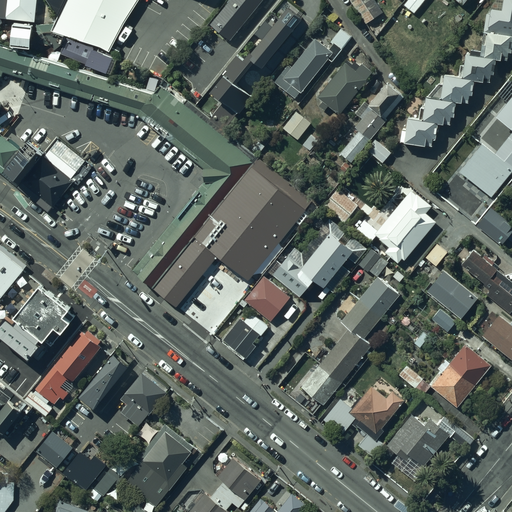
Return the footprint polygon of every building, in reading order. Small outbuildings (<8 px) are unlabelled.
[(0,0),(0,11),(7,12),(8,0),(0,0)] [(8,0),(7,12),(37,16),(38,0),(8,0)] [(136,0),(63,0),(51,27),(68,33),(109,48),(136,0)] [(262,0),(229,0),(210,25),(230,41),(262,0)] [(382,15),(373,0),(349,0),(365,25),(382,15)] [(404,145),(426,148),(427,138),(434,139),(436,125),(443,126),(444,116),(452,117),(454,102),(461,103),(462,95),(471,97),(473,80),(483,82),(484,74),(492,76),(494,59),(499,60),(500,54),(510,55),(511,41),(511,0),(504,0),(503,11),(490,9),(487,32),(486,31),(482,57),(465,55),(464,64),(462,64),(460,78),(443,76),(440,99),(424,97),(421,120),(408,118),(405,135),(404,145)] [(423,0),(407,0),(405,4),(415,12),(423,0)] [(210,90),(238,113),(252,96),(236,83),(255,59),(263,66),(302,17),(287,5),(273,22),(266,16),(254,31),(262,37),(245,58),(238,56),(210,90)] [(34,23),(14,22),(13,40),(33,42),(34,23)] [(296,99),(301,92),(303,94),(329,59),(334,62),(351,38),(341,31),(328,49),(315,40),(293,69),(290,66),(276,84),(296,99)] [(60,49),(107,69),(115,52),(109,48),(68,33),(60,49)] [(0,72),(2,71),(3,66),(29,74),(73,88),(121,103),(138,108),(142,111),(162,128),(194,153),(204,162),(206,176),(184,203),(162,231),(134,265),(153,281),(179,249),(181,246),(204,218),(257,261),(306,202),(309,199),(255,154),(178,92),(174,94),(163,86),(155,85),(131,76),(82,62),(36,52),(0,43),(0,72)] [(373,71),(364,63),(357,73),(346,65),(319,98),(340,115),(367,81),(366,81),(373,71)] [(351,164),(370,141),(371,142),(378,133),(379,133),(388,123),(385,121),(403,99),(386,85),(368,107),(365,104),(356,115),(363,120),(355,129),(360,133),(342,156),(351,164)] [(0,165),(3,168),(8,162),(7,161),(22,142),(0,124),(0,105),(2,104),(3,96),(0,92),(0,165)] [(511,97),(496,117),(511,129),(511,132),(493,157),(480,146),(458,173),(488,198),(510,173),(511,174),(511,97)] [(298,139),(311,121),(296,110),(283,127),(298,139)] [(87,155),(58,132),(44,149),(18,181),(50,207),(54,201),(75,176),(79,180),(91,165),(83,159),(87,155)] [(311,133),(302,144),(309,150),(318,139),(311,133)] [(392,151),(376,138),(367,148),(383,162),(392,151)] [(359,210),(338,192),(324,209),(346,227),(359,210)] [(416,199),(411,205),(409,204),(379,244),(404,262),(433,224),(424,218),(430,209),(416,199)] [(511,233),(511,227),(489,211),(476,230),(501,248),(511,233)] [(320,226),(312,219),(304,229),(312,235),(320,226)] [(179,255),(153,287),(210,332),(258,272),(219,242),(213,249),(206,243),(198,253),(206,259),(197,269),(179,255)] [(438,242),(426,256),(436,265),(448,251),(438,242)] [(368,253),(358,245),(342,264),(353,273),(368,253)] [(0,292),(0,293),(18,274),(24,266),(10,255),(0,246),(0,292)] [(372,250),(361,264),(370,272),(372,270),(379,276),(389,265),(372,250)] [(511,283),(471,251),(458,268),(511,310),(511,283)] [(289,253),(273,273),(300,295),(316,275),(289,253)] [(245,295),(273,317),(293,292),(265,270),(245,295)] [(29,283),(18,274),(0,293),(0,292),(0,299),(10,307),(29,283)] [(476,301),(443,274),(426,294),(459,321),(476,301)] [(373,349),(365,343),(400,298),(377,281),(342,326),(350,332),(303,390),(325,407),(373,349)] [(72,306),(42,282),(17,313),(46,336),(56,324),(63,329),(72,317),(67,313),(72,306)] [(11,316),(0,307),(0,320),(4,324),(11,316)] [(225,333),(248,352),(258,340),(255,337),(261,329),(262,330),(270,321),(253,307),(246,315),(242,311),(225,333)] [(455,325),(438,312),(429,324),(446,337),(455,325)] [(511,329),(497,317),(481,338),(511,362),(511,329)] [(77,372),(76,371),(104,338),(85,322),(57,356),(58,357),(37,384),(56,399),(62,392),(64,394),(79,376),(76,373),(77,372)] [(14,336),(8,344),(30,363),(39,353),(32,348),(31,350),(14,336)] [(132,358),(117,346),(82,389),(97,401),(132,358)] [(488,366),(464,347),(432,389),(456,408),(488,366)] [(408,364),(399,374),(415,387),(416,386),(424,393),(431,385),(424,378),(408,364)] [(122,393),(128,398),(122,406),(140,420),(146,412),(149,415),(171,387),(143,366),(122,393)] [(32,401),(0,377),(0,424),(9,431),(32,401)] [(54,403),(32,386),(26,394),(47,411),(54,403)] [(400,409),(399,409),(406,401),(393,391),(387,398),(372,387),(354,409),(342,400),(326,420),(344,435),(357,418),(378,435),(400,409)] [(450,434),(468,448),(474,439),(457,424),(445,415),(443,420),(439,423),(431,417),(426,424),(413,414),(388,444),(422,469),(450,434)] [(197,441),(166,418),(136,458),(139,461),(125,480),(144,494),(152,482),(161,489),(197,441)] [(27,472),(40,456),(33,451),(20,467),(27,472)] [(263,481),(234,458),(219,478),(246,500),(263,481)] [(113,463),(95,487),(105,495),(115,482),(118,485),(127,474),(113,463)] [(0,510),(14,511),(15,479),(0,478),(0,510)] [(227,511),(205,494),(190,511),(227,511)] [(280,511),(266,500),(256,511),(308,511),(311,508),(294,495),(280,511)]
